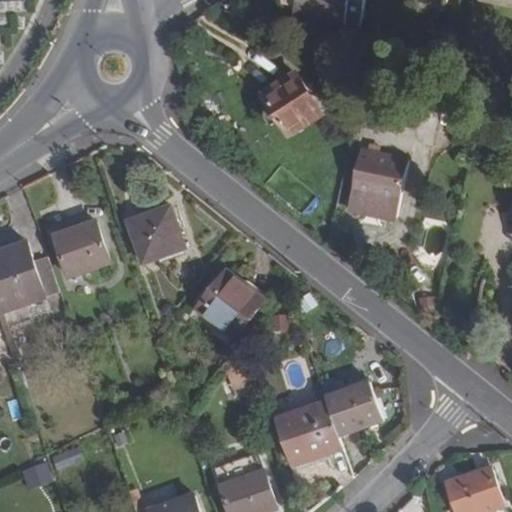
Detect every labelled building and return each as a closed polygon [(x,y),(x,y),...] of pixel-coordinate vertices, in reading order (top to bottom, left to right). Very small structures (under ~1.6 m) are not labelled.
[(299,0),(296,14),(346,23),(348,12),(364,15),(367,0),(299,0)] [(403,64),(406,50),(375,43),(371,58),(368,76),(381,79),(381,78),(399,82),(403,64)] [(492,68),(406,50),(403,64),(490,83),(492,68)] [(326,116),(300,74),(266,95),(291,138),(326,116)] [(409,161),(365,151),(356,192),(353,208),(356,215),(392,223),(398,217),(401,201),(409,161)] [(285,197),(300,184),(284,165),(269,179),(285,197)] [(143,270),(183,254),(167,211),(126,226),(143,270)] [(107,269),(93,228),(52,243),(67,284),(107,269)] [(21,241),(0,249),(0,257),(23,248),(21,241)] [(0,311),(42,295),(23,248),(0,257),(0,311)] [(264,302),(227,272),(198,310),(236,340),(264,302)] [(273,316),(276,332),(293,329),(291,313),(273,316)] [(248,360),(228,367),(236,390),(256,383),(248,360)] [(325,395),(327,401),(339,434),(384,418),(371,379),(325,395)] [(280,418),(298,465),(345,448),(339,434),(327,401),(280,418)] [(223,482),(268,467),(264,455),(219,470),(223,482)] [(277,511),(281,511),(268,472),(224,488),(232,511),(277,511)] [(506,511),(494,473),(450,488),(457,511),(506,511)] [(203,511),(199,499),(162,511),(203,511)]
